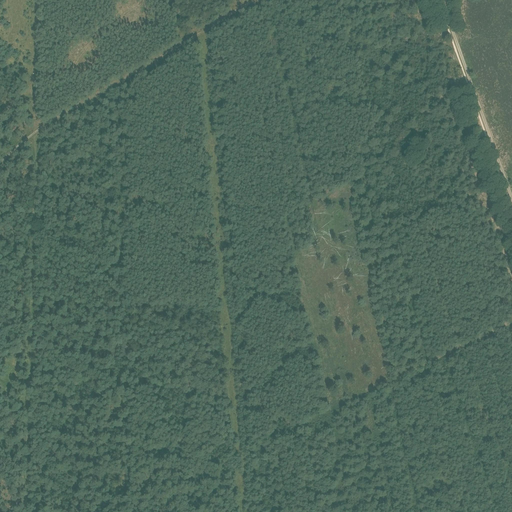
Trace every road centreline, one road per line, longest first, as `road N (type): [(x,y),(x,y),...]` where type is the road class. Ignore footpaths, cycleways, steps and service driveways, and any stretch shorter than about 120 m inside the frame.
road 1 (track): [(37,129),(23,511)]
road 2 (track): [(511,197),(442,0)]
road 3 (track): [(200,32),(37,129)]
